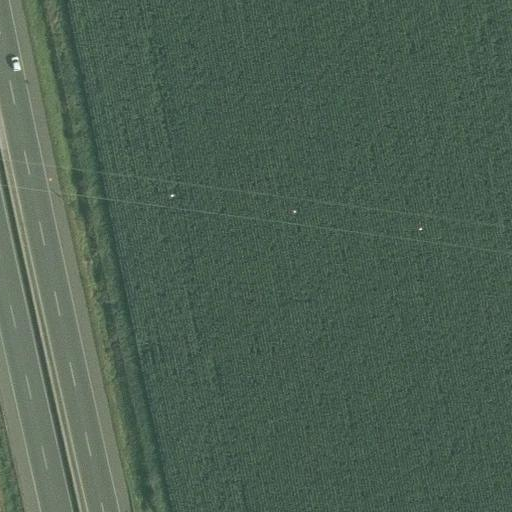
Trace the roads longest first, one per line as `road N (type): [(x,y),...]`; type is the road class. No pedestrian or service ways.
road 1 (motorway): [(102,511),(0,30)]
road 2 (motorway): [(0,264),(54,511)]
